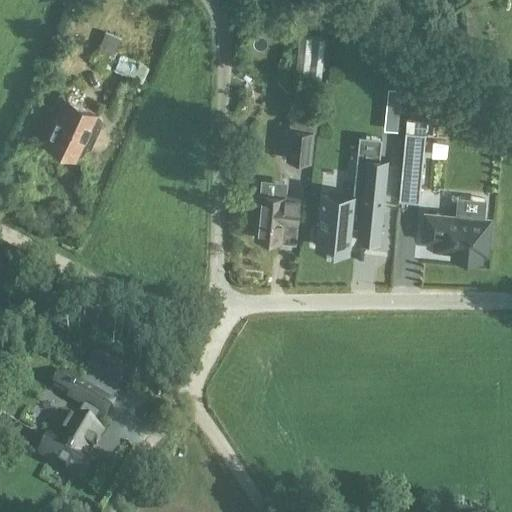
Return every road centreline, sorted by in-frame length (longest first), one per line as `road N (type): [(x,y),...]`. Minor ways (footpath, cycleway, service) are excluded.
road 1 (residential): [(511,306),(220,304),(210,0)]
road 2 (track): [(143,460),(221,326),(220,304)]
road 3 (track): [(0,232),(136,309)]
road 4 (track): [(262,511),(184,393)]
road 5 (track): [(0,316),(136,309)]
